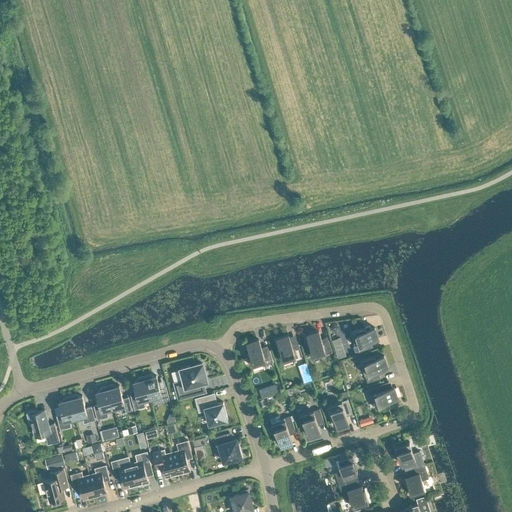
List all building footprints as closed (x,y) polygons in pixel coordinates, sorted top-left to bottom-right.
[(370,327),(369,325),(351,331),(355,344),(353,345),(355,352),(369,347),(367,341),(378,337),(375,326),(370,327)] [(322,341),(319,330),(307,334),(309,338),(306,339),(312,357),(332,350),(328,339),(322,341)] [(292,345),(289,334),(277,338),(279,342),(276,343),(282,361),(302,355),(298,343),(292,345)] [(261,346),(259,338),(247,342),(249,346),(246,347),(252,365),(266,361),(266,363),(273,361),(268,347),(267,344),(261,346)] [(344,347),(336,350),(338,354),(338,356),(341,356),(345,354),(346,354),(346,352),(345,351),(344,347)] [(380,356),(379,353),(360,359),(368,381),(379,377),(376,369),(388,366),(384,354),(380,356)] [(178,399),(207,391),(205,382),(210,380),(204,359),(178,366),(182,378),(173,380),(178,399)] [(166,385),(160,387),(156,374),(152,375),(152,373),(144,375),(150,397),(152,403),(170,399),(166,385)] [(144,399),(150,397),(144,375),(137,377),(138,379),(134,380),(136,388),(129,390),(134,408),(146,405),(144,399)] [(393,386),(391,380),(381,383),(365,388),(367,395),(372,394),(376,407),(395,401),(394,398),(398,397),(394,385),(393,386)] [(107,385),(113,407),(119,405),(121,412),(132,409),(129,394),(128,395),(123,397),(119,384),(115,385),(115,383),(107,385)] [(107,409),(113,407),(107,385),(99,387),(100,387),(100,389),(96,390),(100,403),(94,405),(94,404),(97,418),(109,415),(107,409)] [(261,396),(269,393),(266,385),(259,388),(261,396)] [(217,401),(214,391),(195,396),(198,411),(205,409),(209,424),(215,422),(216,423),(222,422),(222,420),(229,418),(224,399),(217,401)] [(70,395),(76,417),(82,415),(84,422),(96,419),(92,404),(92,405),(86,407),(82,394),(78,395),(78,393),(70,395)] [(70,419),(76,417),(70,395),(62,397),(63,397),(63,399),(59,400),(63,413),(57,415),(60,428),(72,425),(70,419)] [(349,423),(345,411),(352,409),(348,398),(327,405),(333,423),(336,422),(338,426),(349,423)] [(321,432),(317,421),(323,419),(319,407),(299,414),(305,432),(308,431),(309,436),(321,432)] [(49,424),(45,408),(38,410),(37,408),(27,411),(30,423),(30,422),(32,421),(36,435),(45,432),(48,443),(60,440),(55,421),(54,421),(55,422),(49,424)] [(374,413),(361,417),(363,424),(376,419),(374,413)] [(282,420),(280,414),(270,417),(272,423),(271,423),(277,442),(280,441),(281,445),(292,441),(289,430),(295,428),(290,414),(284,416),(285,419),(282,420)] [(129,432),(138,430),(136,423),(127,425),(129,432)] [(101,430),(103,438),(111,436),(109,428),(101,430)] [(231,439),(229,431),(214,435),(216,443),(219,442),(224,460),(233,457),(233,460),(242,457),(236,437),(231,439)] [(86,434),(88,442),(97,440),(95,432),(86,434)] [(207,442),(205,435),(192,438),(195,448),(201,447),(201,444),(207,442)] [(172,451),(178,472),(190,469),(186,455),(192,454),(188,439),(176,442),(179,450),(172,451)] [(405,469),(424,463),(420,449),(413,451),(409,441),(395,446),(399,459),(401,459),(402,463),(403,463),(405,469)] [(103,450),(100,442),(91,444),(94,453),(103,450)] [(166,453),(164,448),(153,451),(156,463),(162,462),(166,475),(178,472),(172,451),(166,453)] [(78,449),(66,452),(68,458),(80,454),(78,449)] [(151,465),(147,450),(135,453),(137,461),(131,463),(137,483),(148,480),(145,467),(151,465)] [(54,464),(66,461),(63,451),(51,455),(54,464)] [(339,485),(359,478),(356,472),(357,472),(356,467),(357,467),(353,453),(338,458),(342,469),(335,471),(339,485)] [(131,463),(129,455),(123,457),(111,460),(115,475),(121,473),(125,486),(137,483),(131,463)] [(327,465),(334,463),(332,455),(324,458),(327,465)] [(424,463),(405,469),(407,475),(406,476),(408,480),(406,480),(411,494),(425,489),(422,479),(429,477),(424,463)] [(90,474),(95,494),(107,491),(104,478),(109,476),(106,464),(94,467),(96,472),(90,474)] [(63,467),(52,471),(53,477),(44,480),(50,500),(65,496),(62,486),(68,485),(63,467)] [(95,494),(90,474),(88,468),(82,470),(71,473),(74,486),(80,484),(83,498),(95,494)] [(359,478),(339,485),(344,498),(351,496),(354,507),(369,502),(364,488),(363,489),(361,484),(359,478)] [(248,511),(248,509),(253,507),(248,488),(240,490),(241,492),(231,495),(236,511),(234,511),(248,511)] [(394,511),(423,511),(424,511),(422,504),(419,505),(418,502),(404,506),(405,507),(394,511)]
